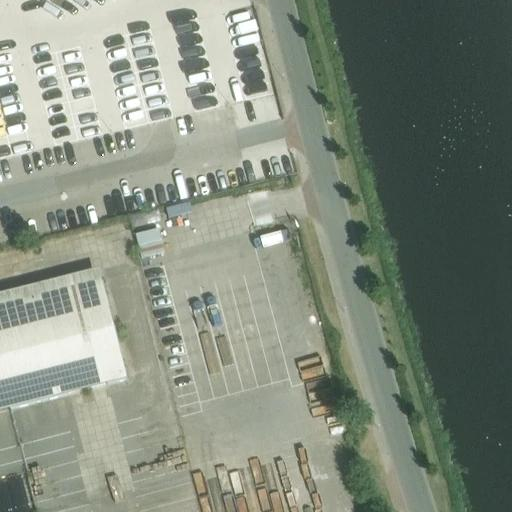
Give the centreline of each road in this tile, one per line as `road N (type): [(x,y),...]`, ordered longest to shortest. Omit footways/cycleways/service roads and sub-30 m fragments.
road 1 (unclassified): [(423,511),(360,307),(283,0)]
road 2 (unknown): [(331,190),(178,244),(169,265),(198,434)]
road 3 (unknown): [(0,191),(156,155),(188,137),(197,109),(171,0)]
